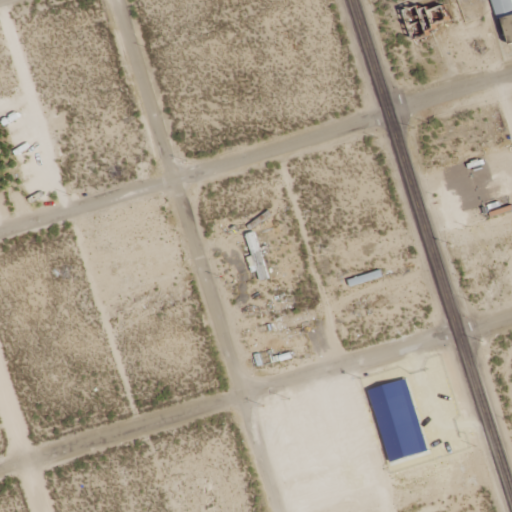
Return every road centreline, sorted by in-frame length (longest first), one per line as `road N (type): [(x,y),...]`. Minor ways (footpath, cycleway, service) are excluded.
road 1 (residential): [(278,511),(113,0)]
road 2 (residential): [(0,239),(511,78)]
road 3 (residential): [(0,472),(511,316)]
road 4 (tertiary): [(511,500),(350,0)]
road 5 (residential): [(43,511),(0,380)]
